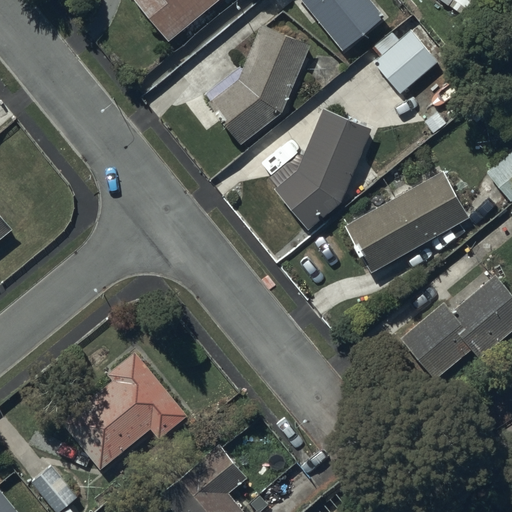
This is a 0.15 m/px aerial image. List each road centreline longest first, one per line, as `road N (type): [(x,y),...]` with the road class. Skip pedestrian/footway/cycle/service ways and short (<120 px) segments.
road 1 (residential): [(165,206),(374,457)]
road 2 (residential): [(0,17),(165,206)]
road 3 (residential): [(165,206),(0,344)]
